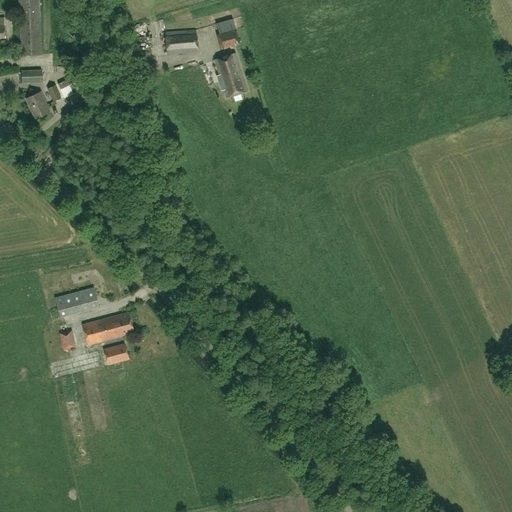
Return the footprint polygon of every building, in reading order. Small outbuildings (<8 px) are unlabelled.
[(40,0),(17,0),(20,56),(42,55),(40,0)] [(239,45),(235,30),(236,30),(233,19),(216,24),(219,34),(216,35),(220,49),(239,45)] [(165,32),(166,54),(197,52),(195,30),(165,32)] [(225,98),(246,91),(234,53),(213,60),(225,98)] [(41,70),(21,71),(22,83),(41,82),(41,70)] [(56,85),(55,85),(47,89),(53,101),(61,98),(58,93),(64,91),(63,89),(64,88),(66,91),(79,85),(75,74),(58,81),(58,82),(56,83),(56,85)] [(85,95),(80,85),(71,89),(77,102),(85,95)] [(50,112),(40,92),(26,99),(35,119),(50,112)] [(132,289),(135,296),(144,292),(140,285),(132,289)] [(98,306),(93,287),(55,298),(60,317),(98,306)] [(87,345),(134,333),(129,312),(82,324),(87,345)] [(62,349),(75,346),(72,330),(58,333),(62,349)] [(107,365),(129,359),(125,344),(103,349),(107,365)]
